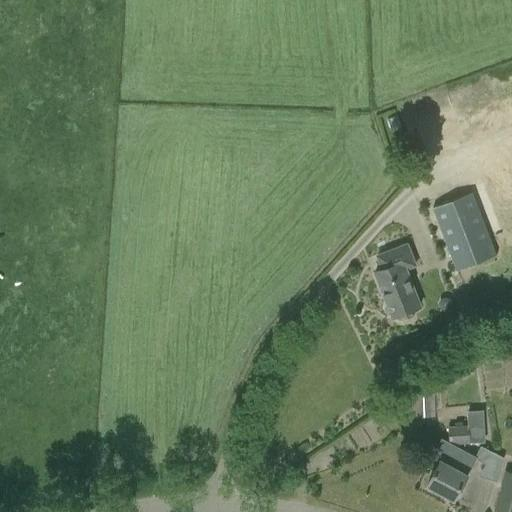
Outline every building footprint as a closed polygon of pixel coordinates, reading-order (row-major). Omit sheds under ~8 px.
[(429,154),(511,122),(511,86),(418,122),(429,154)] [(511,220),(511,189),(481,201),(491,228),(511,220)] [(497,254),(473,192),(433,207),(457,269),(497,254)] [(376,273),(393,315),(421,304),(406,267),(417,263),(409,243),(378,255),(384,271),(376,273)] [(413,392),(414,417),(435,416),(434,392),(413,392)] [(467,425),(449,426),(449,440),(455,443),(468,443),(467,425)] [(485,461),(480,472),(497,479),(506,454),(482,444),(477,458),(485,461)] [(429,484),(455,498),(476,457),(462,450),(454,466),(442,459),(429,484)] [(511,511),(511,471),(506,470),(494,509),(502,511),(511,511)]
